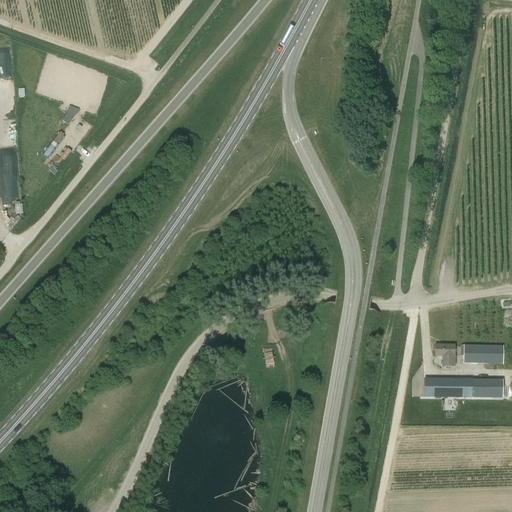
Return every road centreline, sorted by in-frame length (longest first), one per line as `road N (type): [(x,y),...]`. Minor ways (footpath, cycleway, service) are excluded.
road 1 (primary): [(0,440),(69,368),(154,251),(229,142),(310,0)]
road 2 (unclassified): [(112,511),(179,370),(226,321),(305,295),(414,303)]
road 3 (primary): [(265,0),(0,301)]
road 4 (unclassified): [(217,0),(0,270)]
road 5 (unclassified): [(414,303),(468,0)]
